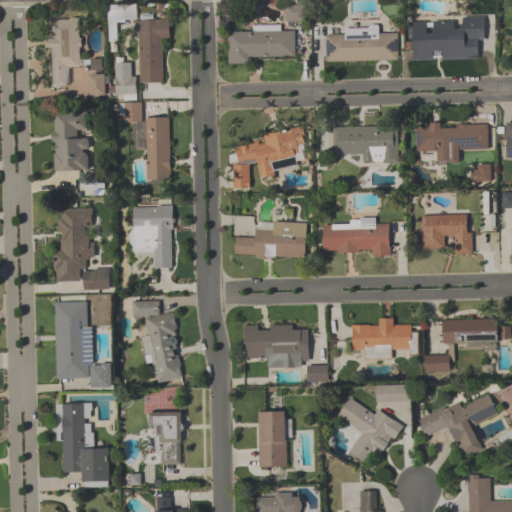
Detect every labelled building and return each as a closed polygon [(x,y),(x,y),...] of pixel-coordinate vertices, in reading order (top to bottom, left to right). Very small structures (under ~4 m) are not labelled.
[(307,5),(285,5),(285,22),(307,22),(307,5)] [(138,20),(170,19),(170,39),(162,39),(163,83),(140,84),(138,20)] [(415,22),(484,19),(479,59),(414,60),(415,22)] [(51,20),(79,20),(81,67),(69,69),(68,86),(54,87),(51,20)] [(228,33),(294,31),(295,59),(250,58),(250,65),(229,65),(228,33)] [(326,36),(397,34),(398,61),(327,63),(326,36)] [(136,101),(136,64),(115,64),(115,101),(136,101)] [(89,75),(89,97),(104,97),(104,75),(89,75)] [(170,117),(143,118),(143,103),(123,103),(123,124),(134,124),(134,152),(147,152),(147,182),(171,181),(170,117)] [(54,113),(55,172),(89,172),(89,139),(79,139),(79,131),(88,131),(88,112),(54,113)] [(488,125),(416,125),(416,153),(437,153),(437,162),(459,162),(459,151),(488,151),(488,125)] [(398,127),(333,128),(333,156),(362,156),(362,164),(398,163),(398,127)] [(235,191),(252,188),(249,165),(258,164),(259,173),(309,166),(304,132),(228,143),(235,191)] [(491,165),(470,165),(470,183),(491,183),(491,165)] [(511,192),(502,193),(502,209),(511,208),(511,192)] [(174,269),(173,206),(132,206),(132,252),(154,252),(154,269),(174,269)] [(54,283),(84,282),(84,291),(110,290),(109,270),(86,271),(86,259),(93,259),(92,228),(94,228),(93,209),(61,209),(62,249),(53,250),(54,283)] [(421,216),(423,249),(453,248),(454,256),(473,255),(471,214),(421,216)] [(308,223),(256,222),(256,238),(235,238),(235,258),(307,259),(308,223)] [(323,254),(370,253),(370,257),(390,257),(390,222),(323,223),(323,254)] [(176,314),(161,315),(159,300),(132,303),(133,319),(145,318),(151,384),(183,381),(176,314)] [(54,303),(56,379),(90,379),(90,389),(111,388),(111,364),(93,364),(91,302),(54,303)] [(352,327),(352,351),(363,351),(363,361),(392,360),(392,351),(418,351),(418,328),(395,328),(395,319),(378,319),(378,327),(352,327)] [(500,320),(443,320),(443,344),(510,344),(510,328),(500,328),(500,320)] [(244,325),(244,358),(270,358),(270,366),(307,366),(307,383),(329,383),(328,365),(310,366),(310,324),(244,325)] [(425,373),(450,373),(450,355),(425,355),(425,373)] [(411,386),(376,386),(376,403),(411,403),(411,386)] [(463,460),(484,452),(474,426),(499,416),(491,397),(462,408),(460,402),(418,419),(425,438),(450,428),(463,460)] [(375,415),(349,399),(337,418),(362,433),(348,454),(365,465),(373,452),(383,458),(403,425),(378,410),(375,415)] [(82,483),(110,483),(109,449),(93,449),(93,424),(90,424),(89,404),(60,404),(61,474),(82,474),(82,483)] [(145,466),(183,467),(183,413),(146,412),(145,466)] [(258,468),(287,468),(287,441),(292,441),(292,412),(258,412),(258,468)] [(499,445),(511,441),(511,430),(497,434),(499,445)] [(511,511),(511,501),(490,502),(490,475),(467,476),(468,511),(511,511)] [(360,491),(360,511),(381,511),(381,491),(360,491)] [(301,511),(302,493),(256,493),(256,511),(301,511)] [(170,509),(170,498),(158,498),(157,511),(187,511),(187,509),(170,509)]
